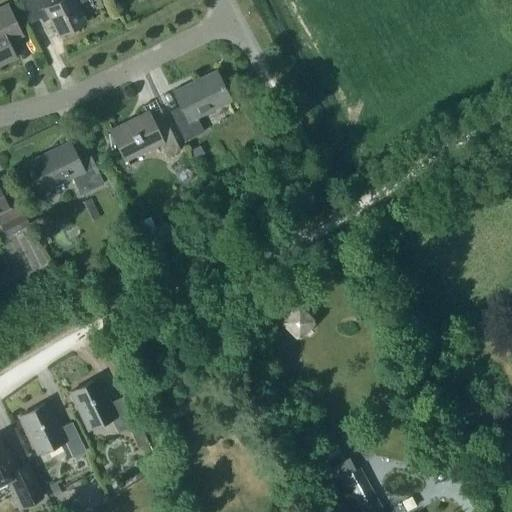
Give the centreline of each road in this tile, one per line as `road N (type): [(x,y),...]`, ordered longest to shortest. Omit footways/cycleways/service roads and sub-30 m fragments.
road 1 (track): [(0,383),(139,304),(346,216)]
road 2 (residential): [(0,116),(63,100),(233,17)]
road 3 (track): [(511,112),(346,216)]
